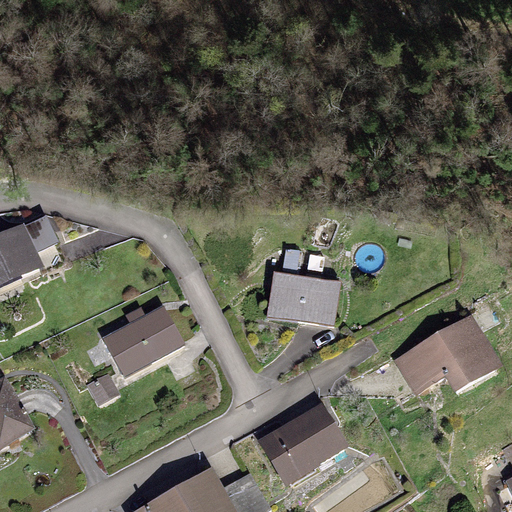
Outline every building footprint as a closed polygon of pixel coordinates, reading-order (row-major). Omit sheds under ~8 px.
[(0,289),(34,273),(16,235),(0,243),(0,289)] [(345,272),(276,262),(266,333),(335,343),(345,272)] [(161,316),(104,343),(123,382),(180,356),(161,316)] [(468,330),(396,368),(412,398),(441,382),(452,402),(495,379),(468,330)] [(105,381),(87,390),(96,408),(114,400),(105,381)] [(4,387),(0,388),(0,454),(30,441),(4,387)] [(316,418),(255,450),(277,490),(337,457),(316,418)] [(511,480),(503,485),(511,503),(511,480)] [(224,511),(211,484),(151,511),(224,511)]
